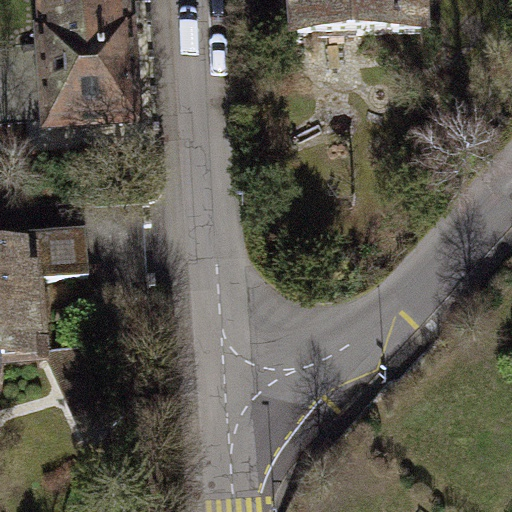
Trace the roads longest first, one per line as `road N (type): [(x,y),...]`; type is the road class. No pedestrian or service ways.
road 1 (residential): [(206,0),(228,396)]
road 2 (unclassified): [(511,192),(453,261),(356,341),(290,376),(228,396)]
